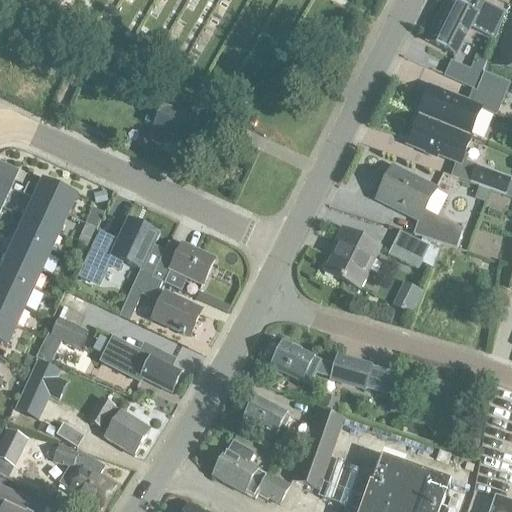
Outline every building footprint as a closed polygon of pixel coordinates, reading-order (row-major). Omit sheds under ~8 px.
[(475,0),(464,0),(460,8),(448,2),(428,43),(456,57),(471,28),(476,31),(478,26),(487,31),(497,11),(475,0)] [(511,73),(511,13),(493,66),(511,73)] [(476,58),(471,72),(482,77),(487,62),(476,58)] [(89,65),(82,81),(119,97),(143,107),(150,91),(89,65)] [(458,67),(451,82),(477,93),(483,77),(482,77),(471,72),(458,67)] [(430,89),(427,96),(424,95),(418,109),(421,111),(418,118),(420,119),(470,138),(481,111),(496,117),(506,93),(508,90),(509,86),(484,75),(483,77),(477,93),(471,106),(430,89)] [(196,122),(162,108),(159,115),(149,111),(143,124),(153,128),(149,138),(150,143),(179,156),(184,144),(186,145),(196,122)] [(420,119),(417,126),(414,124),(407,139),(411,140),(408,147),(437,159),(438,157),(461,166),(472,139),(470,138),(420,119)] [(379,193),(374,203),(418,225),(413,237),(457,252),(463,232),(427,214),(439,190),(393,167),(387,178),(385,178),(382,180),(380,182),(378,185),(378,189),(378,192),(379,193)] [(511,181),(477,168),(470,185),(506,198),(511,181)] [(11,183),(0,177),(0,185),(12,191),(14,187),(10,185),(11,183)] [(39,191),(28,186),(27,186),(22,196),(34,202),(67,217),(75,198),(42,183),(39,191)] [(0,185),(0,193),(9,198),(12,191),(0,185)] [(107,193),(94,196),(97,206),(109,203),(107,193)] [(67,217),(34,202),(25,220),(58,235),(67,217)] [(58,235),(25,220),(17,239),(50,254),(58,235)] [(100,234),(84,267),(106,277),(110,269),(120,273),(124,264),(140,272),(139,274),(141,275),(152,280),(164,255),(151,248),(157,236),(129,223),(120,243),(100,234)] [(97,229),(87,225),(82,237),(93,242),(99,230),(97,229)] [(344,233),(336,248),(340,249),(327,274),(359,290),(379,250),(344,233)] [(418,272),(429,249),(399,234),(388,257),(418,272)] [(50,254),(17,239),(8,258),(41,273),(50,254)] [(170,243),(164,255),(152,280),(162,285),(186,296),(191,283),(202,288),(214,262),(181,247),(180,249),(174,247),(175,246),(170,243)] [(8,258),(0,275),(0,276),(33,291),(41,273),(8,258)] [(486,285),(476,281),(445,270),(438,291),(435,290),(431,298),(435,300),(431,311),(428,310),(424,321),(441,327),(443,321),(451,324),(450,327),(468,333),(477,308),(492,313),(495,293),(484,289),(486,285)] [(152,280),(141,275),(124,310),(135,314),(143,296),(160,305),(152,322),(189,339),(200,314),(158,295),(162,285),(152,280)] [(33,291),(0,276),(0,299),(24,310),(33,291)] [(0,299),(0,321),(16,329),(24,310),(0,299)] [(76,328),(81,318),(65,310),(60,320),(76,328)] [(76,328),(60,320),(51,338),(62,343),(80,352),(81,351),(89,334),(88,334),(76,328)] [(16,329),(0,321),(0,344),(7,348),(16,329)] [(48,337),(37,360),(51,367),(62,343),(51,338),(48,336),(48,337)] [(113,339),(100,365),(141,386),(143,382),(173,397),(184,376),(173,370),(177,362),(145,346),(141,354),(113,339)] [(283,344),(270,371),(303,387),(303,386),(310,389),(317,375),(333,380),(332,382),(366,392),(366,390),(372,392),(378,372),(372,370),(373,369),(339,359),(336,368),(322,364),(323,363),(316,360),(283,344)] [(31,370),(36,361),(28,357),(24,367),(31,370)] [(62,377),(40,367),(18,414),(41,424),(51,402),(58,386),(62,377)] [(256,399),(244,423),(275,438),(281,427),(286,429),(292,418),(287,415),(287,414),(256,399)] [(108,435),(104,441),(134,460),(152,432),(122,413),(121,414),(108,435)] [(343,424),(319,416),(296,486),(319,494),(343,424)] [(57,437),(78,450),(85,439),(64,426),(57,437)] [(0,451),(0,463),(14,470),(25,445),(7,436),(0,451)] [(267,477),(257,471),(258,470),(248,465),(254,454),(234,443),(228,454),(227,455),(214,477),(244,494),(243,495),(256,502),(258,498),(267,503),(268,502),(280,508),(291,488),(268,475),(267,477)] [(59,449),(55,464),(71,469),(70,470),(74,471),(79,454),(78,454),(77,455),(59,449)] [(370,486),(360,511),(441,511),(451,484),(383,460),(373,487),(370,486)] [(85,468),(68,495),(95,511),(99,511),(115,488),(85,468)] [(25,511),(30,501),(0,487),(0,504),(5,507),(2,511),(25,511)] [(511,511),(511,504),(495,498),(490,511),(511,511)]
